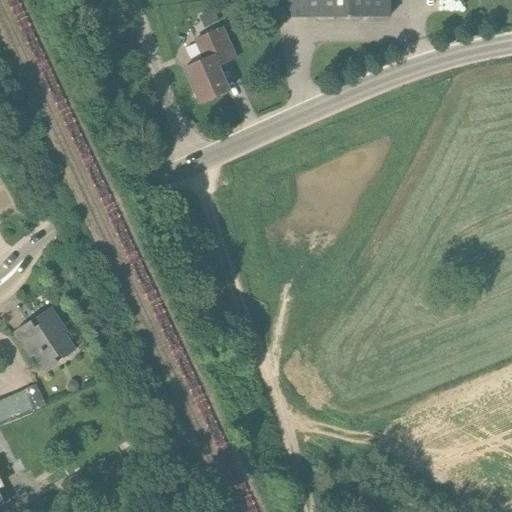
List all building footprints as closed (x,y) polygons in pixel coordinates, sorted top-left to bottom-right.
[(289,0),(290,19),(388,19),(387,0),(289,0)] [(198,18),(203,30),(218,23),(212,11),(198,18)] [(198,105),(228,92),(217,67),(235,59),(222,29),(194,42),(202,62),(183,71),(198,105)] [(26,324),(14,333),(31,359),(33,357),(44,373),(56,364),(53,360),(59,356),(63,360),(74,353),(63,337),(66,335),(49,309),(34,319),(38,326),(33,329),(29,323),(26,324)] [(37,389),(25,395),(25,397),(33,413),(44,408),(46,407),(38,391),(37,389)] [(108,470),(104,459),(97,462),(101,472),(108,470)] [(76,475),(59,486),(67,498),(84,487),(76,475)] [(0,504),(8,501),(1,487),(0,485),(0,504)]
